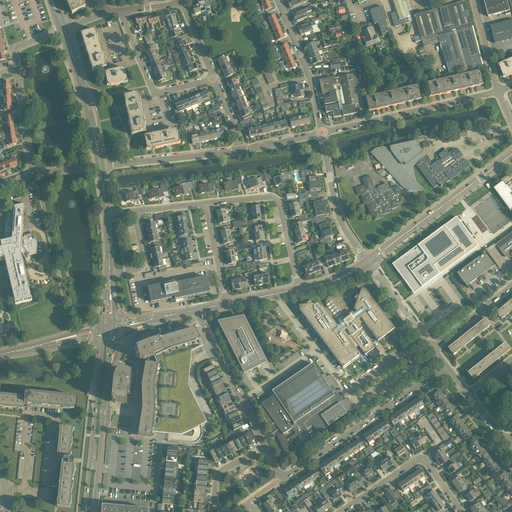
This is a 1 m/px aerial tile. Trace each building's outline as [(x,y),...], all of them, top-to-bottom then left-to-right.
[(85,8),(81,0),(65,0),(72,14),(85,8)] [(203,0),(196,0),(198,5),(201,12),(206,11),(204,7),(202,8),(202,6),(205,5),(203,0)] [(300,0),(289,5),(290,9),(310,1),(309,0),(300,0)] [(409,22),(402,2),(401,0),(391,0),(395,12),(390,14),(395,27),(409,22)] [(414,15),(409,0),(406,0),(405,1),(402,2),(409,22),(415,20),(414,15)] [(506,0),(483,0),(488,17),(510,12),(506,0)] [(483,66),(466,1),(430,11),(439,42),(449,74),(483,66)] [(271,9),(269,3),(263,5),(265,11),(271,9)] [(198,5),(192,7),(195,14),(201,12),(198,5)] [(294,18),(311,11),(316,11),(315,6),(309,7),(292,14),(294,18)] [(382,6),(369,11),(374,25),(378,23),(381,35),(388,33),(386,27),(387,26),(385,21),(387,20),(382,6)] [(311,11),(294,18),(296,22),(308,17),(312,15),(311,11)] [(430,11),(414,15),(415,20),(419,35),(421,41),(423,47),(439,42),(430,11)] [(169,13),(174,29),(176,29),(175,26),(177,25),(173,12),(169,13)] [(174,29),(169,13),(165,15),(169,28),(170,28),(171,33),(175,32),(174,29)] [(146,15),(140,17),(142,24),(144,23),(146,29),(148,29),(146,15)] [(152,16),(155,24),(157,23),(159,29),(161,28),(158,15),(152,16)] [(270,24),(277,21),(274,15),(268,18),(270,24)] [(299,31),(317,25),(317,24),(315,25),(314,22),(318,20),(317,18),(311,20),(312,22),(310,23),(298,27),(299,31)] [(495,43),(511,39),(511,20),(491,26),(495,43)] [(277,21),(270,24),(273,29),(279,27),(277,21)] [(328,27),(328,28),(329,33),(341,30),(340,24),(328,27)] [(317,25),(299,31),(301,35),(313,31),(313,32),(315,32),(315,33),(317,32),(320,31),(317,25)] [(366,28),(372,45),(379,42),(377,36),(376,36),(372,26),(366,28)] [(281,32),(279,27),(273,29),(275,35),(281,32)] [(372,45),(366,28),(360,31),(362,37),(361,37),(363,40),(361,41),(363,44),(364,44),(365,47),(372,45)] [(88,53),(100,49),(94,30),(82,34),(88,53)] [(281,32),(275,35),(277,41),(278,40),(283,38),(284,38),(281,32)] [(177,43),(177,44),(180,49),(188,46),(185,40),(183,41),(177,43)] [(307,51),(317,47),(316,45),(319,44),(318,42),(305,46),(307,51)] [(155,45),(149,48),(146,49),(147,52),(146,52),(148,58),(158,54),(155,45)] [(282,53),(289,50),(287,45),(286,45),(280,47),(282,53)] [(190,52),(188,46),(180,49),(182,55),(190,52)] [(100,49),(88,53),(94,71),(106,67),(100,49)] [(322,50),(321,51),(309,55),(311,60),(320,57),(319,54),(328,51),(327,49),(322,50)] [(289,50),(282,53),(285,59),(291,56),(289,50)] [(192,58),(190,52),(182,55),(184,61),(192,58)] [(158,54),(148,58),(151,64),(158,61),(160,60),(158,54)] [(291,56),(285,59),(287,64),(293,62),(291,56)] [(220,66),(228,63),(226,57),(218,61),(220,66)] [(321,59),(320,57),(311,60),(312,65),(325,60),(324,57),(321,59)] [(192,58),(184,61),(187,67),(195,63),(192,58)] [(330,64),(331,69),(339,67),(338,59),(332,60),(333,64),(330,64)] [(511,73),(511,59),(498,65),(504,77),(511,73)] [(158,61),(151,64),(153,70),(160,67),(158,61)] [(296,67),(293,62),(287,64),(289,70),(290,70),(296,67),(296,68),(296,67)] [(187,67),(184,68),(185,71),(188,69),(191,76),(196,74),(195,70),(197,69),(195,63),(187,67)] [(228,63),(220,66),(223,72),(231,69),(228,63)] [(160,67),(153,70),(156,76),(166,72),(163,66),(160,67)] [(107,85),(117,83),(127,81),(124,69),(105,73),(107,85)] [(231,69),(223,72),(225,78),(233,75),(231,69)] [(482,84),(479,71),(463,75),(466,88),(482,84)] [(168,77),(166,72),(156,76),(158,81),(158,82),(160,81),(161,83),(168,80),(167,79),(168,77)] [(363,83),(362,76),(361,73),(352,74),(355,90),(356,90),(365,89),(363,83)] [(360,112),(356,90),(355,90),(352,74),(334,78),(329,79),(319,81),(320,81),(322,94),(328,93),(329,94),(328,95),(329,97),(329,98),(323,99),(324,105),(326,105),(326,107),(325,107),(326,113),(327,113),(328,118),(333,117),(333,118),(341,117),(340,116),(343,115),(343,116),(357,114),(356,113),(360,112)] [(362,76),(363,83),(367,82),(368,84),(370,83),(369,75),(362,76)] [(463,75),(453,77),(447,79),(450,92),(466,88),(463,75)] [(229,89),(237,85),(235,79),(227,83),(229,89)] [(430,96),(447,92),(450,92),(447,79),(427,83),(430,96)] [(295,92),(303,90),(302,84),(294,86),(295,92)] [(237,85),(229,89),(232,94),(240,91),(237,85)] [(417,86),(401,89),(404,102),(420,99),(417,86)] [(404,102),(401,89),(385,93),(388,106),(404,102)] [(206,92),(199,94),(203,102),(204,104),(210,102),(207,95),(210,94),(209,90),(206,92)] [(240,91),(232,94),(234,100),(242,97),(240,91)] [(129,115),(142,113),(138,93),(125,96),(127,106),(129,115)] [(369,111),(386,107),(388,106),(385,93),(365,98),(369,111)] [(199,94),(193,97),(197,105),(203,102),(199,94)] [(193,97),(187,99),(190,107),(191,110),(198,107),(197,105),(193,97)] [(245,103),(242,97),(234,100),(237,106),(245,103)] [(187,99),(181,102),(184,110),(190,107),(187,99)] [(184,110),(181,102),(175,104),(176,107),(173,108),(176,116),(180,114),(179,112),(184,110)] [(245,103),(237,106),(239,112),(247,108),(245,103)] [(250,114),(247,108),(239,112),(242,118),(250,114)] [(146,132),(142,113),(129,115),(131,125),(133,135),(146,132)] [(296,118),(295,115),(289,116),(291,128),(297,126),(296,118)] [(308,115),(302,116),(304,125),(310,123),(308,115)] [(302,116),(296,118),(297,126),(304,125),(302,116)] [(274,132),(272,123),(272,121),(271,122),(271,120),(266,122),(266,125),(268,133),(274,132)] [(285,120),(279,122),(281,130),(287,129),(285,120)] [(281,130),(279,122),(272,123),(274,132),(281,130)] [(221,129),(215,130),(217,139),(223,137),(226,136),(224,125),(221,126),(221,129)] [(266,125),(260,126),(262,134),(268,133),(266,125)] [(260,126),(254,127),(256,136),(262,134),(260,126)] [(256,136),(254,127),(248,129),(250,137),(256,136)] [(176,129),(160,133),(163,146),(179,142),(176,129)] [(217,139),(215,130),(209,132),(211,140),(217,139)] [(14,131),(7,132),(5,132),(6,140),(8,140),(8,139),(15,138),(14,131)] [(199,143),(197,134),(196,132),(193,133),(194,135),(191,136),(192,140),(190,141),(191,145),(193,144),(199,143)] [(211,140),(209,132),(203,133),(205,141),(211,140)] [(163,146),(160,133),(144,136),(147,149),(163,146)] [(203,133),(197,134),(199,143),(205,141),(203,133)] [(415,164),(426,156),(418,146),(416,147),(414,142),(403,145),(404,146),(401,146),(401,144),(384,148),(383,147),(375,149),(371,152),(374,156),(375,155),(381,164),(382,163),(388,172),(389,171),(396,179),(397,179),(401,184),(401,186),(404,185),(407,189),(408,188),(409,190),(415,191),(417,190),(417,191),(419,190),(421,188),(417,183),(415,177),(413,166),(415,164)] [(427,156),(426,156),(415,164),(433,188),(438,185),(439,184),(440,185),(440,186),(441,187),(442,186),(444,185),(445,183),(450,180),(450,181),(470,166),(466,160),(463,161),(461,157),(463,156),(458,150),(456,151),(454,149),(448,153),(445,150),(439,155),(441,159),(432,165),(428,159),(429,158),(427,156)] [(9,161),(12,167),(12,168),(17,166),(14,159),(9,161)] [(12,167),(9,161),(2,164),(5,170),(12,167)] [(310,198),(317,197),(316,191),(320,191),(319,176),(315,177),(314,175),(313,175),(313,169),(300,171),(301,182),(309,181),(310,191),(305,192),(305,194),(305,199),(310,198)] [(283,185),(288,184),(293,182),(291,172),(284,173),(285,175),(281,176),(273,178),(275,186),(283,184),(283,185)] [(511,173),(510,175),(511,176),(509,177),(508,175),(500,181),(502,182),(494,188),(510,209),(511,207),(511,198),(509,194),(511,193),(511,192),(511,173)] [(267,181),(265,175),(259,175),(260,178),(256,179),(256,178),(248,181),(245,182),(247,186),(249,185),(250,189),(258,186),(259,188),(263,186),(262,182),(267,181)] [(401,186),(401,184),(389,187),(387,183),(386,184),(386,183),(384,184),(378,187),(378,188),(374,190),(369,176),(362,178),(365,185),(356,188),(358,196),(360,195),(364,204),(366,203),(367,206),(369,212),(372,211),(375,220),(382,218),(381,215),(383,214),(383,215),(390,212),(389,210),(389,209),(391,209),(398,207),(397,204),(399,203),(399,204),(407,201),(406,199),(408,198),(406,195),(405,196),(404,194),(401,195),(400,193),(401,193),(399,186),(401,186)] [(242,184),(240,177),(234,178),(235,181),(232,182),(231,181),(223,183),(226,191),(233,189),(234,190),(239,189),(237,185),(242,184)] [(217,184),(216,181),(215,180),(209,181),(210,183),(207,184),(198,186),(201,194),(208,192),(209,193),(214,192),(213,188),(217,186),(217,184)] [(193,189),(191,183),(185,183),(185,186),(182,187),(182,186),(174,189),(176,196),(184,194),(184,196),(189,194),(188,190),(193,189)] [(163,193),(165,192),(168,192),(166,185),(160,186),(160,189),(157,190),(157,189),(149,191),(151,199),(159,197),(159,198),(164,197),(163,193)] [(134,201),(139,200),(138,196),(143,194),(141,188),(135,189),(136,191),(132,192),(124,194),(126,202),(134,200),(134,201)] [(317,197),(310,198),(311,203),(313,203),(315,210),(325,208),(324,201),(319,202),(318,197),(317,197)] [(290,211),(299,209),(297,203),(289,205),(290,211)] [(3,242),(0,242),(0,256),(5,256),(13,292),(12,293),(14,301),(31,297),(29,289),(28,287),(29,286),(28,286),(20,252),(21,252),(24,257),(28,255),(36,253),(37,243),(32,234),(24,236),(24,238),(21,238),(23,208),(24,208),(24,204),(14,207),(14,209),(5,211),(3,242)] [(252,214),(260,213),(259,206),(251,207),(248,207),(249,211),(251,211),(252,214)] [(325,208),(315,210),(316,216),(314,217),(314,218),(310,219),(311,223),(315,222),(322,220),(321,216),(326,215),(325,208)] [(290,211),(291,218),(300,216),(299,209),(290,211)] [(218,218),(226,216),(225,210),(216,211),(218,218)] [(178,224),(187,222),(185,216),(184,216),(183,213),(179,214),(180,217),(176,217),(178,224)] [(250,221),(261,220),(260,213),(252,214),(252,217),(250,217),(250,221)] [(228,222),(226,216),(218,218),(219,224),(228,222)] [(422,287),(478,246),(456,217),(400,258),(422,287)] [(324,224),(322,220),(315,222),(317,227),(319,226),(321,233),(331,229),(329,222),(324,224)] [(147,230),(156,228),(154,222),(145,224),(147,230)] [(303,229),(302,223),(293,225),(295,231),(303,229)] [(255,234),(263,233),(262,226),(254,227),(255,234)] [(157,234),(156,228),(147,230),(148,236),(157,234)] [(188,228),(179,230),(180,236),(178,237),(179,240),(186,238),(186,235),(189,234),(188,228)] [(303,229),(295,231),(296,237),(305,235),(303,229)] [(331,229),(321,233),(323,236),(320,237),(321,240),(319,241),(321,244),(330,241),(329,237),(334,236),(331,229)] [(222,238),(231,236),(229,230),(220,232),(222,238)] [(511,231),(506,236),(495,244),(505,257),(506,256),(507,257),(510,258),(511,257),(511,258),(511,231)] [(263,233),(255,234),(256,241),(264,240),(263,233)] [(158,241),(157,234),(148,236),(149,243),(153,242),(153,245),(161,243),(160,240),(158,241)] [(305,235),(296,237),(297,243),(306,241),(305,235)] [(232,244),(231,236),(222,238),(223,245),(228,244),(228,245),(232,244)] [(187,241),(186,238),(179,240),(180,245),(182,245),(183,249),(192,247),(191,240),(187,241)] [(161,243),(153,245),(154,248),(150,249),(152,255),(161,253),(159,247),(162,247),(161,243)] [(192,247),(183,249),(184,255),(193,253),(192,247)] [(226,259),(235,257),(234,253),(237,253),(236,250),(225,252),(226,259)] [(345,250),(338,253),(342,262),(349,260),(345,250)] [(162,260),(161,253),(152,255),(153,261),(162,260)] [(193,253),(184,255),(185,261),(183,261),(184,265),(191,263),(191,260),(194,259),(193,253)] [(342,262),(338,253),(335,254),(332,254),(333,255),(331,256),(335,265),(342,262)] [(457,273),(466,286),(493,266),(484,253),(457,273)] [(335,265),(331,256),(330,256),(330,255),(327,256),(324,257),(323,255),(319,256),(322,263),(325,262),(328,268),(335,265)] [(311,263),(310,264),(313,273),(321,270),(318,264),(322,263),(319,256),(315,258),(317,261),(314,262),(314,261),(311,262),(311,263)] [(235,257),(226,259),(227,265),(236,263),(235,257)] [(162,260),(153,261),(154,268),(158,267),(159,270),(166,268),(165,265),(163,266),(162,260)] [(313,273),(310,264),(306,265),(305,263),(302,264),(306,276),(313,273)] [(262,284),(260,275),(259,275),(259,274),(256,275),(256,276),(253,276),(252,272),(248,273),(250,281),(253,280),(255,286),(262,284)] [(239,279),(238,279),(240,289),(247,288),(246,281),(250,281),(248,273),(244,274),(245,278),(242,278),(239,278),(239,279)] [(261,274),(260,275),(262,284),(270,283),(268,273),(264,274),(264,273),(261,274)] [(151,303),(171,299),(171,298),(174,297),(175,300),(210,292),(206,277),(175,284),(174,284),(174,282),(147,287),(151,303)] [(240,289),(238,279),(230,281),(232,291),(240,289)] [(394,329),(377,307),(365,290),(362,289),(353,309),(355,311),(352,313),(341,298),(340,297),(339,296),(338,296),(338,295),(337,295),(336,295),(335,295),(334,294),(333,295),(332,295),(331,295),(330,295),(330,296),(329,296),(328,297),(327,298),(326,299),(326,300),(326,301),(326,302),(326,303),(326,304),(326,305),(326,306),(327,307),(324,309),(320,304),(299,306),(299,310),(328,348),(327,348),(327,349),(334,358),(335,359),(335,358),(343,368),(359,355),(354,349),(358,346),(364,354),(375,346),(369,338),(373,335),(378,341),(388,333),(390,336),(398,331),(396,327),(394,329)] [(511,310),(511,299),(496,312),(497,314),(492,318),(495,322),(500,318),(501,319),(511,310)] [(262,356),(258,348),(243,318),(233,320),(232,318),(228,320),(229,321),(219,323),(222,328),(221,328),(225,337),(226,336),(232,348),(231,349),(235,357),(236,356),(244,373),(265,362),(262,356)] [(485,318),(466,333),(472,340),(490,325),(485,318)] [(9,320),(12,332),(15,331),(20,329),(20,330),(21,330),(20,327),(18,327),(17,320),(11,322),(11,319),(9,320)] [(12,332),(9,320),(7,320),(8,322),(2,324),(5,334),(5,333),(8,332),(8,333),(11,332),(12,332)] [(203,346),(200,340),(195,329),(148,342),(136,347),(139,360),(144,360),(147,359),(147,364),(145,363),(141,386),(142,409),(138,436),(143,437),(151,438),(152,433),(181,435),(194,429),(200,426),(207,423),(188,386),(191,352),(203,346)] [(283,342),(289,338),(283,329),(277,333),(283,342)] [(472,340),(466,333),(448,348),(453,355),(472,340)] [(504,343),(486,358),(491,365),(510,350),(504,343)] [(491,365),(486,358),(467,373),(473,380),(491,365)] [(292,451),(283,434),(292,428),(297,436),(313,425),(318,433),(354,409),(346,398),(343,401),(339,395),(335,389),(338,386),(330,374),(327,377),(324,373),(321,376),(312,364),(271,391),(274,395),(261,404),(262,406),(259,408),(272,434),(274,432),(285,454),(292,451)] [(213,365),(205,369),(203,370),(205,375),(215,370),(213,365)] [(111,401),(126,404),(127,392),(129,392),(129,393),(130,386),(131,374),(118,369),(113,380),(111,401)] [(215,370),(205,375),(204,375),(207,380),(208,380),(217,375),(215,370)] [(217,375),(208,380),(210,384),(220,379),(217,375)] [(220,379),(210,384),(212,389),(222,384),(220,379)] [(222,384),(212,389),(215,394),(224,389),(222,384)] [(224,389),(215,394),(217,398),(227,393),(224,389)] [(436,401),(443,396),(439,391),(436,393),(433,389),(429,392),(430,394),(431,394),(433,396),(432,396),(436,401)] [(24,398),(2,396),(0,395),(0,406),(22,409),(23,403),(24,403),(74,409),(75,398),(25,393),(24,398)] [(229,398),(227,393),(217,398),(219,403),(229,398)] [(443,396),(436,401),(440,406),(446,400),(443,396)] [(231,403),(229,398),(219,403),(222,408),(231,403)] [(418,398),(413,402),(418,409),(423,405),(424,407),(427,405),(426,403),(423,400),(421,402),(418,398)] [(446,400),(440,406),(443,411),(450,405),(446,400)] [(413,402),(408,405),(413,412),(418,409),(413,402)] [(231,403),(222,408),(224,412),(234,407),(231,403)] [(408,405),(403,408),(408,416),(413,412),(408,405)] [(454,410),(450,405),(443,411),(447,415),(454,410)] [(236,412),(234,407),(224,412),(226,417),(236,412)] [(403,408),(398,412),(403,419),(408,416),(403,408)] [(236,412),(226,417),(229,422),(238,417),(236,412)] [(398,412),(394,415),(398,422),(403,419),(398,412)] [(398,422),(394,415),(388,419),(393,426),(398,422)] [(453,426),(460,420),(456,416),(449,421),(453,426)] [(241,421),(238,417),(229,422),(231,426),(241,421)] [(464,425),(460,420),(453,426),(457,431),(464,425)] [(243,426),(241,421),(231,426),(233,431),(239,428),(242,427),(243,426)] [(383,422),(378,426),(384,434),(389,430),(383,422)] [(467,430),(464,425),(457,431),(461,435),(467,430)] [(62,456),(61,465),(57,507),(69,508),(74,458),(69,457),(72,427),(61,426),(58,456),(62,456)] [(378,426),(374,429),(378,436),(383,433),(384,434),(378,426)] [(374,429),(369,432),(373,439),(378,436),(374,429)] [(471,435),(467,430),(461,435),(464,440),(471,435)] [(373,439),(369,432),(364,436),(368,443),(373,439)] [(423,433),(415,438),(420,445),(425,442),(424,439),(427,437),(424,433),(423,433)] [(242,436),(247,446),(252,444),(247,434),(242,436)] [(242,436),(238,439),(243,449),(247,446),(242,436)] [(420,445),(415,438),(408,443),(410,447),(412,445),(415,449),(420,445)] [(238,439),(233,441),(238,451),(243,449),(238,439)] [(353,443),(358,450),(363,446),(358,439),(353,443)] [(233,441),(228,443),(233,453),(238,451),(233,441)] [(473,451),(480,446),(476,441),(469,446),(473,451)] [(233,453),(228,443),(224,446),(229,456),(233,453)] [(358,450),(353,443),(348,446),(353,453),(358,450)] [(229,456),(224,446),(219,448),(224,458),(229,456)] [(348,446),(343,449),(348,457),(353,453),(348,446)] [(398,457),(406,452),(401,446),(394,451),(398,457)] [(480,446),(473,451),(477,456),(484,450),(480,446)] [(224,458),(219,448),(214,450),(220,460),(224,458)] [(348,457),(343,449),(339,453),(343,460),(348,457)] [(436,460),(445,454),(441,449),(433,455),(436,460)] [(220,460),(214,450),(210,453),(215,463),(220,460)] [(484,450),(477,456),(481,461),(488,455),(484,450)] [(339,453),(334,456),(338,463),(343,460),(339,453)] [(386,458),(383,460),(388,468),(393,464),(389,458),(390,458),(387,454),(384,456),(386,458)] [(445,454),(436,460),(440,465),(448,460),(445,454)] [(460,455),(454,459),(452,461),(454,464),(447,468),(451,474),(460,467),(457,462),(458,462),(463,458),(460,455)] [(491,460),(488,455),(481,461),(484,465),(491,460)] [(334,456),(329,460),(334,467),(338,463),(334,456)] [(334,467),(329,460),(324,463),(329,470),(334,467)] [(388,468),(383,460),(380,462),(378,460),(375,462),(378,466),(379,465),(383,471),(388,468)] [(495,464),(491,460),(484,465),(488,470),(495,464)] [(329,470),(324,463),(319,466),(324,473),(325,476),(330,472),(328,470),(329,470)] [(367,478),(373,473),(369,467),(365,469),(363,466),(361,468),(358,464),(355,466),(363,478),(365,476),(367,478)] [(499,469),(495,464),(488,470),(492,475),(499,469)] [(362,481),(360,479),(363,478),(355,466),(352,468),(359,477),(351,482),(356,489),(362,485),(360,483),(362,481)] [(309,473),(313,480),(318,477),(314,470),(309,473)] [(414,473),(419,480),(424,477),(419,470),(414,473)] [(313,480),(309,473),(304,477),(308,484),(313,480)] [(419,480),(414,473),(409,477),(414,484),(419,480)] [(501,483),(508,477),(504,473),(497,478),(501,483)] [(304,477),(299,480),(304,487),(308,484),(304,477)] [(351,482),(348,485),(347,483),(344,485),(339,477),(335,479),(339,485),(341,488),(343,486),(344,487),(347,492),(349,490),(351,493),(352,492),(353,493),(356,491),(355,490),(356,489),(351,482)] [(414,484),(409,477),(403,481),(408,488),(414,484)] [(455,487),(465,480),(463,478),(461,480),(459,477),(451,482),(455,487)] [(511,482),(508,477),(501,483),(505,488),(511,482)] [(335,479),(322,488),(324,490),(334,484),(337,487),(339,485),(335,479)] [(299,480),(294,483),(299,491),(304,487),(299,480)] [(467,483),(465,480),(455,487),(459,493),(466,488),(464,485),(467,483)] [(408,488),(403,481),(398,484),(403,491),(408,488)] [(294,483),(289,487),(294,494),(299,491),(294,483)] [(484,496),(490,492),(486,486),(480,491),(482,493),(484,496)] [(294,494),(289,487),(284,490),(286,494),(284,496),(286,499),(294,494)] [(324,490),(322,488),(319,490),(323,496),(321,497),(322,500),(324,498),(326,500),(320,504),(324,511),(330,507),(331,506),(327,500),(330,498),(324,490)] [(335,499),(342,495),(338,489),(331,493),(335,499)] [(465,495),(470,502),(476,498),(474,494),(477,492),(475,489),(471,491),(465,495)] [(391,505),(397,501),(398,503),(402,500),(398,493),(395,496),(390,490),(384,494),(391,505)] [(430,501),(437,496),(434,491),(427,496),(430,501)] [(310,496),(303,501),(307,506),(309,509),(313,506),(309,501),(312,499),(310,496)] [(437,496),(430,501),(434,506),(441,501),(437,496)] [(265,501),(266,502),(263,504),(267,510),(274,505),(270,500),(269,499),(265,501)] [(445,507),(441,501),(434,506),(438,511),(445,507)] [(480,504),(479,505),(478,503),(470,509),(471,511),(476,511),(483,508),(480,504)]
